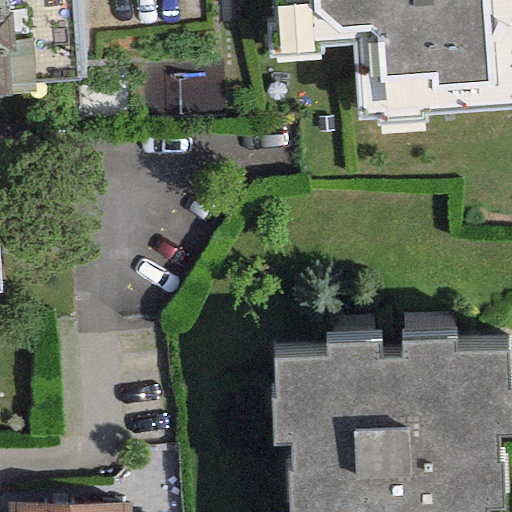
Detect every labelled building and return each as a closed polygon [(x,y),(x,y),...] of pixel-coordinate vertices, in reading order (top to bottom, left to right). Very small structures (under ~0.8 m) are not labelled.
[(13,0),(0,0),(0,73),(18,73),(13,0)] [(83,0),(13,0),(18,73),(86,67),(83,0)] [(511,0),(275,0),(278,57),(329,55),(329,35),(359,33),(362,118),(511,111),(511,0)] [(337,337),(282,335),(284,419),(301,417),(300,485),(318,485),(318,511),(494,511),(495,488),(511,489),(511,473),(508,415),(511,415),(511,335),(468,333),(468,325),(413,326),(413,341),(391,342),(392,326),(339,325),(337,337)] [(19,502),(18,511),(137,511),(138,503),(19,502)]
